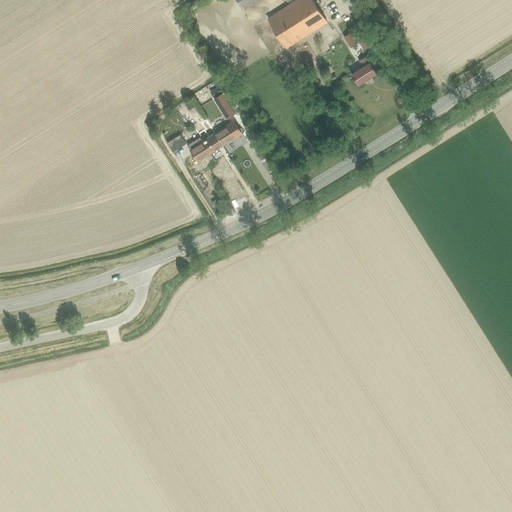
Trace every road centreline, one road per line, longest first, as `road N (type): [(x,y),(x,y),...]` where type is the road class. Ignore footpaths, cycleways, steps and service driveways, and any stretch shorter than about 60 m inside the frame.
road 1 (unclassified): [(135,269),(291,199),(511,61)]
road 2 (unclassified): [(0,347),(122,320),(139,302),(135,269)]
road 3 (unclassified): [(0,307),(135,269)]
